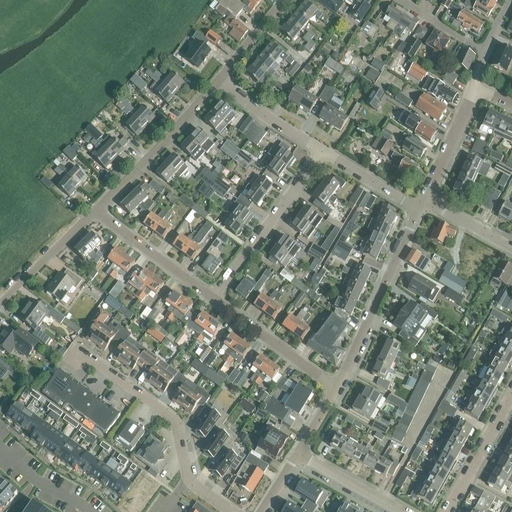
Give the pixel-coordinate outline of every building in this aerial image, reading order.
[(231,0),(213,0),(219,5),(235,18),(243,9),(249,15),(260,2),(258,0),(233,0),(233,1),(231,0)] [(330,0),(326,7),(336,14),(344,3),(338,0),(330,0)] [(345,0),(354,6),(349,15),(360,22),(370,7),(366,5),(369,0),(345,0)] [(452,3),(447,0),(443,0),(440,6),(448,10),(448,9),(452,3)] [(466,0),(464,4),(487,18),(496,4),(490,0),(478,0),(478,1),(476,0),(466,0)] [(305,1),(296,11),(309,21),(314,15),(319,19),(322,15),(305,1)] [(386,28),(394,32),(406,13),(392,4),(384,16),(391,20),(386,28)] [(219,5),(215,11),(222,17),(224,14),(228,18),(224,23),(233,30),(229,35),(238,42),(248,31),(235,20),(236,19),(235,18),(219,5)] [(463,27),(469,31),(470,29),(478,34),(483,25),(471,18),(473,15),(464,10),(457,22),(464,26),(463,27)] [(300,32),(309,21),(296,11),(288,21),(300,32)] [(419,22),(406,13),(394,32),(400,37),(405,29),(412,33),(419,22)] [(300,32),(288,21),(279,32),(292,42),(300,32)] [(360,31),(366,35),(372,39),(378,30),(366,22),(360,31)] [(210,31),(205,38),(215,45),(220,39),(210,31)] [(305,36),(311,41),(314,37),(308,32),(305,36)] [(435,52),(431,58),(443,65),(450,54),(444,50),(450,41),(435,32),(426,46),(435,52)] [(197,43),(185,59),(198,69),(202,63),(203,64),(207,58),(206,57),(211,52),(204,47),(206,44),(208,42),(197,33),(192,39),(197,43)] [(316,45),(311,41),(305,36),(303,39),(308,43),(304,48),(310,52),(316,45)] [(412,60),(421,45),(413,40),(404,54),(412,60)] [(270,42),(262,53),(275,63),(279,58),(284,62),(285,60),(291,65),(293,62),(283,53),(270,42)] [(402,55),(407,46),(402,42),(396,51),(402,55)] [(511,56),(511,50),(499,45),(490,66),(505,73),(511,56)] [(459,57),(456,64),(468,72),(475,57),(461,49),(456,56),(459,57)] [(347,50),(339,63),(346,68),(352,58),(350,55),(351,53),(347,50)] [(266,73),(275,63),(262,53),(254,63),(266,73)] [(174,55),(170,61),(177,66),(181,60),(174,55)] [(329,59),(325,65),(330,69),(334,62),(329,59)] [(381,72),(385,66),(375,60),(371,67),(381,72)] [(258,84),(266,73),(254,63),(245,73),(258,84)] [(300,68),(294,63),(286,73),(292,77),(300,68)] [(411,70),(425,78),(428,72),(414,64),(411,70)] [(442,78),(446,68),(441,65),(436,74),(442,78)] [(366,78),(373,83),(379,74),(371,69),(366,78)] [(148,70),(145,74),(155,83),(150,90),(155,94),(167,104),(176,94),(164,83),(159,79),(153,75),(148,70)] [(294,83),(298,86),(308,73),(304,70),(294,83)] [(449,71),(443,81),(452,86),(458,77),(449,71)] [(172,74),(164,83),(176,94),(184,84),(172,74)] [(135,75),(129,81),(141,91),(146,84),(135,75)] [(435,81),(429,78),(422,90),(427,93),(436,100),(437,98),(440,97),(451,104),(457,95),(435,81)] [(323,102),(332,88),(327,85),(318,99),(323,102)] [(298,108),(306,94),(296,88),(288,101),(298,108)] [(330,102),(337,91),(332,88),(323,102),(328,105),(327,107),(319,120),(329,127),(337,113),(340,108),(330,102)] [(383,94),(375,88),(364,104),(372,109),(383,94)] [(408,108),(411,102),(398,93),(395,99),(408,108)] [(317,101),(306,94),(298,108),(309,114),(317,101)] [(445,109),(423,95),(415,107),(437,121),(445,109)] [(130,112),(135,117),(146,128),(155,118),(144,107),(138,114),(128,104),(130,103),(125,99),(120,104),(124,108),(130,112)] [(220,103),(212,112),(227,126),(235,117),(220,103)] [(349,118),(354,120),(362,107),(357,104),(349,118)] [(130,112),(124,108),(121,111),(126,116),(130,112)] [(487,134),(489,129),(494,131),(500,117),(496,116),(497,114),(489,110),(486,118),(483,117),(481,117),(479,120),(481,122),(484,123),(482,126),(480,131),(487,134)] [(405,111),(397,122),(404,127),(413,132),(416,133),(415,134),(429,143),(430,142),(432,142),(435,139),(433,137),(436,133),(422,124),(421,124),(419,123),(420,121),(412,116),(405,111)] [(219,135),(227,126),(212,112),(204,121),(219,135)] [(347,119),(337,113),(329,127),(339,133),(347,119)] [(125,127),(136,138),(146,128),(135,117),(125,127)] [(245,123),(250,126),(254,120),(249,117),(245,123)] [(504,119),(500,117),(494,131),(492,135),(504,140),(505,136),(511,121),(511,120),(505,117),(504,119)] [(96,142),(99,139),(102,136),(90,124),(84,130),(94,140),(96,142)] [(247,140),(257,127),(252,124),(243,137),(247,140)] [(257,127),(247,140),(252,143),(261,131),(257,127)] [(198,130),(189,139),(205,153),(206,154),(215,145),(198,130)] [(384,130),(380,136),(388,142),(392,135),(384,130)] [(261,131),(252,143),(256,147),(266,134),(261,131)] [(87,144),(92,139),(87,134),(83,139),(87,144)] [(419,144),(404,134),(399,141),(405,144),(402,148),(419,159),(426,150),(418,145),(419,144)] [(99,139),(96,142),(103,149),(115,160),(124,151),(122,149),(128,142),(124,138),(117,144),(112,140),(109,136),(103,142),(99,139)] [(189,139),(181,148),(192,158),(196,162),(205,153),(189,139)] [(91,143),(100,152),(94,159),(105,170),(115,160),(103,149),(96,142),(94,140),(91,143)] [(476,140),(474,145),(485,150),(488,145),(476,140)] [(227,141),(224,146),(236,156),(240,151),(227,141)] [(386,158),(392,148),(382,141),(375,152),(386,158)] [(270,151),(267,155),(285,169),(286,168),(289,164),(291,165),(295,160),(287,153),(290,149),(282,142),(275,152),(274,154),(270,151)] [(75,145),(70,149),(75,154),(80,150),(75,145)] [(483,155),(485,150),(474,145),(472,150),(483,155)] [(220,150),(232,160),(236,156),(224,146),(220,150)] [(64,152),(72,162),(77,157),(75,154),(70,149),(69,147),(64,152)] [(240,151),(236,156),(249,166),(253,161),(240,151)] [(390,158),(402,165),(398,171),(411,179),(412,177),(413,178),(416,174),(415,173),(418,168),(394,153),(390,158)] [(267,155),(260,165),(266,170),(278,179),(285,169),(267,155)] [(187,169),(172,156),(165,165),(179,177),(187,169)] [(236,156),(232,160),(245,171),(249,166),(236,156)] [(468,157),(463,168),(478,175),(486,178),(490,167),(482,164),(483,163),(468,157)] [(509,178),(511,172),(511,171),(497,163),(494,169),(509,178)] [(67,177),(78,188),(87,178),(76,168),(70,174),(60,165),(57,168),(62,173),(67,177)] [(179,178),(179,177),(165,165),(156,174),(167,183),(175,175),(179,178)] [(216,169),(212,174),(218,179),(221,175),(225,169),(220,165),(216,169)] [(57,168),(54,171),(59,176),(62,173),(57,168)] [(463,168),(458,180),(472,186),(478,175),(463,168)] [(205,169),(201,173),(214,183),(218,179),(212,174),(205,169)] [(197,178),(210,188),(214,183),(201,173),(197,178)] [(248,186),(252,188),(264,197),(271,188),(259,179),(256,176),(248,186)] [(78,188),(67,177),(64,180),(58,187),(69,198),(78,188)] [(327,178),(320,188),(331,197),(338,188),(341,190),(345,184),(335,177),(332,182),(327,178)] [(218,179),(214,183),(227,194),(230,189),(227,186),(221,181),(218,179)] [(453,191),(467,197),(472,186),(458,180),(453,191)] [(53,185),(49,181),(44,186),(48,190),(53,185)] [(158,186),(154,182),(153,181),(148,186),(160,196),(165,191),(162,189),(158,186)] [(227,194),(214,183),(210,188),(223,198),(227,194)] [(248,186),(242,195),(244,197),(240,202),(241,203),(249,208),(252,204),(257,207),(264,197),(252,188),(248,186)] [(336,201),(331,197),(320,188),(312,198),(324,207),(328,201),(333,205),(336,201)] [(141,209),(146,213),(147,214),(154,204),(138,189),(129,197),(139,207),(141,209)] [(358,189),(349,203),(346,207),(352,210),(355,206),(363,192),(358,189)] [(492,196),(486,208),(491,211),(500,193),(495,191),(492,196)] [(486,208),(492,196),(487,193),(480,205),(486,208)] [(366,194),(358,207),(364,210),(372,197),(367,195),(366,194)] [(179,200),(192,210),(195,206),(182,196),(179,200)] [(129,197),(121,206),(130,215),(139,207),(129,197)] [(226,214),(231,217),(243,226),(250,216),(245,212),(249,208),(241,203),(240,202),(237,206),(238,208),(234,213),(230,210),(226,214)] [(506,219),(510,222),(511,218),(511,205),(511,207),(505,203),(499,215),(499,216),(500,218),(504,220),(505,220),(506,219)] [(377,223),(390,229),(395,218),(390,215),(392,210),(383,205),(380,211),(382,212),(377,223)] [(192,210),(198,214),(205,220),(208,216),(195,206),(192,210)] [(151,215),(143,225),(153,233),(161,222),(164,218),(168,213),(170,209),(168,207),(158,220),(151,215)] [(322,220),(317,216),(305,208),(298,218),(309,227),(314,230),(322,220)] [(190,224),(198,214),(192,210),(185,221),(190,224)] [(329,218),(342,226),(346,220),(332,212),(329,218)] [(350,224),(354,226),(361,215),(356,213),(350,224)] [(240,230),(243,226),(231,217),(226,214),(222,218),(227,222),(224,227),(236,236),(237,236),(239,236),(241,232),(241,231),(240,230)] [(314,230),(309,227),(298,218),(290,228),(307,240),(314,230)] [(329,218),(326,222),(340,230),(342,226),(329,218)] [(372,234),(385,240),(390,229),(377,223),(371,220),(366,231),(372,234)] [(161,222),(153,233),(163,240),(171,229),(161,222)] [(197,234),(182,254),(193,261),(200,251),(195,247),(197,244),(197,245),(199,244),(212,227),(206,222),(203,226),(197,234)] [(201,224),(195,232),(197,234),(203,226),(201,224)] [(430,240),(442,245),(446,235),(453,238),(456,232),(440,225),(436,234),(433,232),(430,240)] [(181,236),(173,247),(182,254),(197,234),(195,232),(191,236),(189,235),(186,240),(181,236)] [(222,232),(217,238),(222,242),(225,244),(230,238),(227,235),(222,232)] [(82,242),(91,252),(101,243),(91,233),(82,242)] [(343,233),(334,248),(348,256),(351,252),(343,247),(349,237),(343,233)] [(367,245),(374,248),(380,251),(385,240),(372,234),(367,245)] [(295,246),(283,237),(276,247),(288,256),(295,246)] [(210,248),(205,254),(201,260),(206,263),(202,268),(212,275),(220,264),(213,259),(218,253),(216,252),(222,242),(217,238),(210,248)] [(83,260),(91,252),(82,242),(74,250),(83,260)] [(375,262),(380,251),(374,248),(367,245),(362,242),(360,247),(365,249),(362,256),(375,262)] [(310,250),(324,257),(327,252),(314,244),(310,250)] [(269,257),(270,258),(268,260),(275,265),(277,263),(284,268),(292,259),(288,256),(276,247),(269,257)] [(348,256),(334,248),(331,253),(345,261),(348,256)] [(110,276),(117,266),(125,256),(115,249),(108,260),(114,264),(106,274),(110,276)] [(324,257),(310,250),(308,254),(321,262),(324,257)] [(411,250),(404,262),(424,273),(431,261),(411,250)] [(134,263),(125,256),(117,266),(110,276),(113,279),(120,269),(127,274),(134,263)] [(227,269),(235,257),(233,256),(225,267),(227,269)] [(511,268),(501,263),(493,279),(505,286),(511,273),(511,268)] [(347,275),(352,278),(365,284),(370,273),(352,265),(347,275)] [(59,273),(55,280),(46,292),(60,303),(73,285),(76,288),(81,281),(67,270),(62,276),(59,273)] [(87,278),(91,281),(98,273),(94,270),(87,278)] [(139,298),(146,288),(154,278),(144,270),(139,276),(135,273),(128,283),(138,291),(135,295),(139,298)] [(445,271),(439,283),(449,289),(460,296),(467,285),(445,271)] [(306,272),(301,279),(308,284),(313,277),(306,272)] [(302,292),(304,293),(306,289),(307,290),(308,289),(300,283),(294,279),(288,274),(284,279),(302,292)] [(317,286),(319,283),(322,278),(318,276),(315,274),(312,280),(312,283),(317,286)] [(342,287),(347,289),(360,295),(365,284),(352,278),(347,275),(342,287)] [(253,290),(257,293),(263,285),(268,280),(262,276),(258,282),(256,284),(247,277),(236,292),(245,300),(253,290)] [(417,276),(409,290),(421,297),(427,301),(436,287),(417,276)] [(154,278),(146,288),(139,298),(142,300),(146,295),(147,297),(151,292),(156,295),(163,285),(154,278)] [(118,286),(112,295),(117,299),(124,289),(118,286)] [(337,298),(342,300),(355,306),(360,295),(347,289),(342,287),(337,298)] [(304,293),(307,296),(317,303),(320,298),(308,289),(307,290),(306,289),(304,293)] [(449,289),(444,295),(460,305),(463,298),(460,296),(449,289)] [(171,315),(175,310),(183,299),(173,292),(165,302),(172,307),(164,317),(168,320),(171,315)] [(304,293),(302,292),(292,305),(297,309),(307,296),(304,293)] [(495,303),(502,307),(508,297),(501,293),(495,303)] [(116,302),(108,296),(103,303),(109,307),(111,305),(113,306),(116,302)] [(261,296),(254,306),(264,313),(271,303),(274,299),(275,298),(271,296),(268,300),(261,296)] [(502,307),(511,312),(511,310),(511,298),(508,297),(502,307)] [(350,318),(355,306),(342,300),(337,298),(331,309),(335,311),(333,314),(345,323),(348,317),(350,318)] [(26,306),(24,308),(41,321),(45,316),(49,319),(50,317),(59,324),(61,322),(64,318),(62,317),(51,308),(47,313),(38,305),(29,299),(25,305),(26,306)] [(192,306),(183,299),(175,310),(171,315),(168,320),(171,322),(175,317),(181,321),(182,321),(185,317),(189,320),(194,314),(189,310),(192,306)] [(129,302),(125,307),(129,310),(133,305),(129,302)] [(281,310),(271,303),(264,313),(274,320),(281,310)] [(404,309),(401,314),(420,327),(427,317),(434,321),(438,316),(425,307),(422,312),(410,303),(405,310),(404,309)] [(282,327),(292,334),(300,323),(303,319),(306,314),(310,309),(306,306),(302,311),(295,320),(290,316),(282,327)] [(20,312),(16,318),(34,331),(31,335),(44,345),(46,346),(51,340),(40,331),(41,330),(37,327),(41,321),(24,308),(21,312),(20,312)] [(140,317),(145,321),(151,311),(147,308),(140,317)] [(160,313),(155,309),(146,321),(151,325),(160,313)] [(94,327),(86,338),(95,344),(107,328),(102,325),(109,317),(99,310),(89,324),(94,327)] [(493,310),(490,316),(505,324),(508,318),(493,310)] [(199,318),(194,314),(189,320),(186,325),(197,333),(193,338),(196,340),(211,320),(202,313),(199,318)] [(317,353),(332,364),(335,366),(345,352),(338,347),(352,329),(345,323),(333,314),(331,313),(313,336),(306,346),(317,353)] [(398,320),(393,326),(405,335),(402,340),(414,348),(426,332),(420,327),(401,314),(397,319),(398,320)] [(64,318),(61,322),(67,327),(70,322),(68,321),(64,318)] [(214,338),(221,327),(211,320),(196,340),(200,343),(204,338),(205,339),(208,334),(214,338)] [(300,323),(292,334),(302,341),(310,331),(300,323)] [(109,325),(107,328),(95,344),(104,351),(112,340),(117,344),(124,334),(126,331),(118,325),(115,329),(109,325)] [(511,326),(509,325),(506,326),(501,335),(506,338),(511,340),(511,326)] [(470,326),(466,333),(468,334),(472,337),(476,329),(470,326)] [(150,327),(146,332),(160,343),(164,337),(158,333),(150,327)] [(0,351),(1,353),(3,353),(5,351),(9,355),(14,348),(21,353),(23,350),(29,355),(38,343),(19,329),(15,336),(6,329),(0,336),(0,351)] [(161,329),(158,333),(164,337),(167,333),(161,329)] [(113,358),(123,365),(134,348),(130,345),(133,341),(128,338),(131,334),(126,331),(124,334),(117,344),(121,347),(113,358)] [(481,331),(478,336),(484,339),(487,334),(481,331)] [(182,334),(175,343),(181,347),(187,338),(182,334)] [(241,341),(231,334),(223,345),(229,349),(221,359),(225,362),(241,341)] [(511,340),(506,338),(500,348),(511,354),(511,340)] [(250,348),(241,341),(225,362),(229,365),(233,359),(235,361),(239,356),(242,359),(250,348)] [(388,341),(383,352),(395,358),(400,346),(388,341)] [(137,344),(134,348),(123,365),(131,371),(136,364),(142,368),(145,364),(144,363),(151,354),(137,344)] [(489,356),(494,359),(508,366),(511,358),(511,354),(500,348),(495,345),(489,356)] [(212,350),(207,346),(197,359),(202,364),(212,350)] [(212,352),(203,364),(208,368),(217,355),(212,352)] [(378,364),(390,369),(395,358),(383,352),(378,364)] [(469,352),(466,358),(472,361),(475,355),(469,352)] [(254,384),(262,373),(270,363),(260,356),(252,366),(258,370),(254,375),(254,376),(251,381),(254,384)] [(435,356),(432,360),(438,364),(439,365),(442,360),(435,356)] [(150,374),(145,381),(154,388),(165,371),(169,367),(155,357),(148,366),(147,365),(144,370),(150,374)] [(466,358),(464,363),(469,366),(472,361),(466,358)] [(488,370),(502,378),(508,366),(494,359),(488,370)] [(426,365),(436,370),(439,365),(438,364),(429,360),(426,365)] [(456,364),(450,361),(447,367),(453,370),(456,364)] [(196,362),(191,368),(198,373),(202,366),(196,362)] [(411,362),(409,364),(424,371),(424,370),(426,366),(419,363),(418,365),(411,362)] [(267,378),(271,381),(277,384),(283,377),(277,373),(279,370),(270,363),(262,373),(254,384),(257,386),(261,381),(264,382),(267,378)] [(0,378),(1,380),(8,371),(0,364),(0,378)] [(392,393),(394,385),(391,384),(391,383),(385,381),(390,369),(378,364),(372,375),(380,379),(377,385),(388,390),(392,393)] [(419,380),(422,375),(424,371),(409,364),(408,367),(415,370),(411,379),(418,382),(419,380)] [(426,365),(426,366),(424,370),(434,374),(436,370),(426,365)] [(169,367),(165,371),(154,388),(162,394),(170,383),(176,387),(183,377),(169,367)] [(496,388),(502,378),(488,370),(484,368),(478,378),(480,379),(496,388)] [(235,369),(226,381),(231,384),(232,383),(238,374),(240,372),(235,369)] [(422,375),(432,379),(434,374),(424,370),(424,371),(422,375)] [(59,371),(45,390),(65,405),(78,387),(72,382),(73,381),(59,371)] [(205,377),(213,383),(218,376),(217,376),(210,371),(205,377)] [(243,372),(235,384),(240,387),(248,375),(243,372)] [(457,374),(454,379),(460,382),(463,377),(457,374)] [(422,375),(419,380),(429,384),(432,379),(422,375)] [(192,384),(187,381),(183,377),(176,387),(180,390),(172,401),(181,408),(193,391),(189,388),(192,384)] [(286,393),(292,397),(305,405),(312,394),(299,386),(295,392),(284,385),(287,381),(283,377),(277,384),(275,386),(280,390),(286,393)] [(460,382),(454,379),(452,385),(457,388),(460,382)] [(476,391),(492,400),(495,393),(494,392),(496,388),(480,379),(474,390),(476,391)] [(419,380),(418,382),(417,385),(427,389),(429,384),(419,380)] [(65,405),(85,419),(100,399),(99,399),(98,401),(91,397),(93,395),(79,385),(78,387),(65,405)] [(415,389),(425,394),(427,389),(417,385),(416,386),(415,389)] [(196,387),(193,391),(181,408),(190,414),(198,403),(202,407),(210,397),(196,387)] [(365,388),(359,399),(376,409),(382,398),(365,388)] [(415,389),(413,394),(422,399),(425,394),(415,389)] [(492,400),(476,391),(470,402),(484,410),(486,406),(487,407),(492,400)] [(262,392),(256,402),(262,405),(262,404),(268,396),(262,392)] [(263,411),(268,414),(282,422),(289,411),(298,416),(305,405),(292,397),(286,393),(280,403),(271,397),(271,398),(268,396),(262,404),(266,406),(263,411)] [(410,399),(420,404),(422,399),(413,394),(410,399)] [(404,413),(406,409),(408,405),(403,403),(389,395),(386,401),(399,409),(398,411),(404,413)] [(85,419),(105,434),(120,415),(106,405),(105,407),(99,402),(100,400),(100,399),(85,419)] [(238,406),(243,409),(248,403),(243,399),(238,406)] [(370,420),(376,409),(359,399),(352,410),(370,420)] [(410,399),(408,404),(418,409),(420,404),(410,399)] [(8,409),(11,405),(5,400),(2,404),(8,409)] [(443,400),(440,406),(455,414),(458,409),(443,400)] [(468,407),(464,413),(478,421),(484,410),(470,402),(465,400),(463,405),(468,407)] [(16,424),(26,409),(17,402),(6,417),(16,424)] [(406,409),(416,413),(418,409),(408,404),(408,405),(406,409)] [(212,427),(217,431),(221,426),(228,417),(213,406),(195,431),(196,432),(195,434),(202,439),(203,437),(205,438),(212,427)] [(455,414),(440,406),(437,411),(452,419),(455,414)] [(16,424),(25,430),(35,415),(26,409),(16,424)] [(406,409),(404,413),(403,414),(413,418),(416,413),(406,409)] [(401,419),(411,423),(413,418),(403,414),(401,419)] [(35,415),(25,430),(33,436),(44,421),(35,415)] [(401,419),(399,424),(409,428),(411,423),(401,419)] [(270,428),(263,437),(282,449),(283,448),(285,449),(289,442),(287,441),(288,439),(277,432),(280,427),(269,420),(266,426),(270,428)] [(44,421),(33,436),(31,440),(40,446),(53,428),(44,421)] [(113,440),(130,452),(132,449),(144,433),(127,421),(116,437),(113,440)] [(372,428),(385,435),(388,429),(375,422),(372,428)] [(454,432),(453,433),(467,441),(473,430),(459,422),(456,428),(451,425),(448,430),(454,432)] [(409,428),(399,424),(397,428),(406,433),(409,428)] [(226,451),(230,446),(237,437),(221,426),(217,431),(203,451),(205,452),(204,454),(210,459),(211,457),(213,458),(221,447),(226,451)] [(428,426),(425,432),(431,435),(434,429),(428,426)] [(61,434),(53,428),(40,446),(48,452),(61,434)] [(331,446),(330,447),(341,453),(347,441),(337,435),(339,432),(333,428),(325,442),(331,446)] [(397,428),(394,433),(404,438),(406,433),(397,428)] [(243,442),(247,436),(241,432),(237,438),(243,442)] [(425,432),(422,437),(428,440),(431,435),(425,432)] [(404,438),(394,433),(392,439),(402,443),(404,438)] [(461,451),(467,441),(453,433),(447,444),(461,451)] [(57,459),(70,440),(61,434),(48,452),(57,459)] [(167,449),(150,437),(136,457),(151,468),(159,473),(166,464),(163,461),(162,456),(167,449)] [(281,451),(282,449),(263,437),(254,452),(261,457),(264,452),(275,459),(276,458),(278,459),(282,452),(281,451)] [(70,440),(57,459),(66,465),(79,446),(70,440)] [(347,441),(341,453),(352,460),(359,447),(347,441)] [(455,462),(461,451),(447,444),(441,455),(455,462)] [(370,454),(373,448),(367,445),(365,451),(359,447),(352,460),(363,466),(370,453),(370,454)] [(78,467),(88,453),(79,446),(66,465),(75,471),(78,467)] [(245,457),(230,446),(226,451),(212,471),(214,472),(212,474),(219,479),(220,477),(222,478),(229,467),(235,471),(245,457)] [(417,448),(413,453),(419,456),(422,451),(417,448)] [(511,455),(506,452),(499,463),(511,470),(511,455)] [(88,453),(78,467),(86,474),(97,459),(88,453)] [(370,453),(363,466),(374,472),(381,460),(370,454),(370,453)] [(438,460),(433,457),(430,462),(449,473),(451,474),(457,463),(455,462),(441,455),(438,460)] [(249,456),(236,478),(242,481),(239,487),(251,494),(263,475),(267,467),(249,456)] [(97,459),(86,474),(95,480),(106,465),(97,459)] [(381,460),(374,472),(385,478),(387,474),(392,477),(399,465),(393,462),(391,465),(381,460)] [(451,474),(449,473),(430,462),(427,468),(432,471),(429,476),(445,485),(451,474)] [(494,474),(511,484),(511,470),(499,463),(494,474)] [(106,465),(95,480),(104,486),(114,471),(106,465)] [(151,468),(148,472),(156,478),(159,473),(151,468)] [(401,475),(407,478),(412,481),(415,475),(405,469),(401,475)] [(113,492),(123,478),(114,471),(104,486),(113,492)] [(487,485),(501,493),(504,487),(509,490),(511,484),(494,474),(487,485)] [(401,475),(395,486),(401,489),(407,478),(401,475)] [(421,479),(418,484),(437,495),(439,495),(445,485),(429,476),(426,482),(421,479)] [(0,479),(0,478),(0,493),(9,502),(17,494),(0,479)] [(122,499),(132,484),(123,478),(113,492),(122,499)] [(305,482),(298,493),(310,500),(307,506),(315,511),(318,511),(322,506),(319,505),(326,494),(305,482)] [(439,495),(437,495),(418,484),(415,489),(420,492),(417,498),(424,501),(423,504),(431,508),(439,495)] [(487,511),(488,511),(492,503),(495,499),(484,492),(473,511),(470,509),(467,511),(487,511)] [(9,502),(0,493),(0,508),(2,510),(9,502)] [(209,511),(198,503),(193,511),(191,509),(190,511),(189,511),(209,511)]
